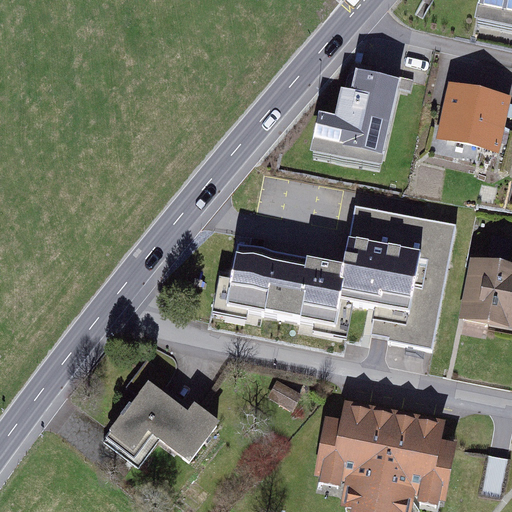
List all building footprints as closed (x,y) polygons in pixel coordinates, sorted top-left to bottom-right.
[(511,51),(511,0),(486,0),(476,44),(511,51)] [(340,132),(323,129),(315,176),(395,190),(410,102),(414,103),(417,89),(349,77),(340,132)] [(511,138),(511,112),(455,102),(444,160),(506,171),(511,138)] [(440,367),(465,240),(361,220),(349,278),(239,256),(225,325),(440,367)] [(464,338),(511,347),(511,284),(476,277),(464,338)] [(175,390),(152,372),(127,402),(139,412),(106,452),(141,481),(161,456),(196,485),(229,445),(170,396),(175,390)] [(307,403),(279,392),(270,416),(298,427),(307,403)] [(455,511),(465,461),(448,458),(452,437),(351,418),(348,436),(332,433),(320,490),(329,492),(326,503),(349,507),(347,511),(455,511)]
